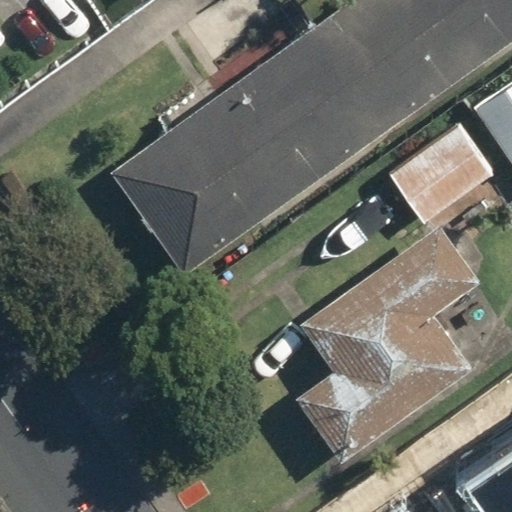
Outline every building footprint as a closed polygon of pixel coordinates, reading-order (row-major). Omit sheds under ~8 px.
[(511,34),(511,0),(341,0),(119,160),(194,264),(511,34)] [(511,75),(480,97),(511,144),(511,75)] [(426,206),(498,161),(469,114),(397,160),(426,206)] [(487,262),(450,211),(316,306),(348,351),(304,388),(357,451),(483,355),(436,299),(487,262)] [(511,511),(511,445),(454,442),(451,483),(417,481),(415,511),(511,511)]
